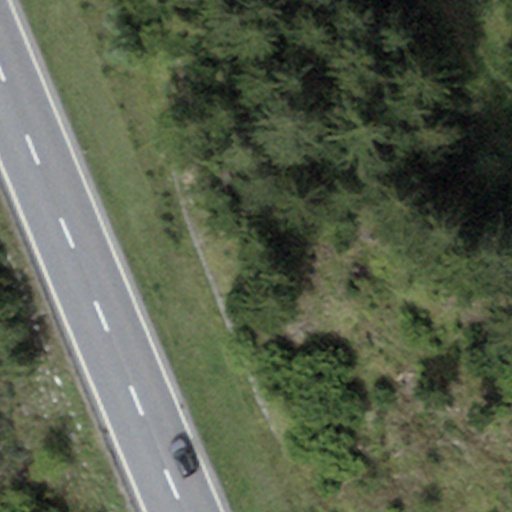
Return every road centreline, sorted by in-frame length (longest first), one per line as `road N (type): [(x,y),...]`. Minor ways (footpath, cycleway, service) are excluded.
road 1 (primary): [(185,511),(0,68)]
road 2 (track): [(439,0),(511,179)]
